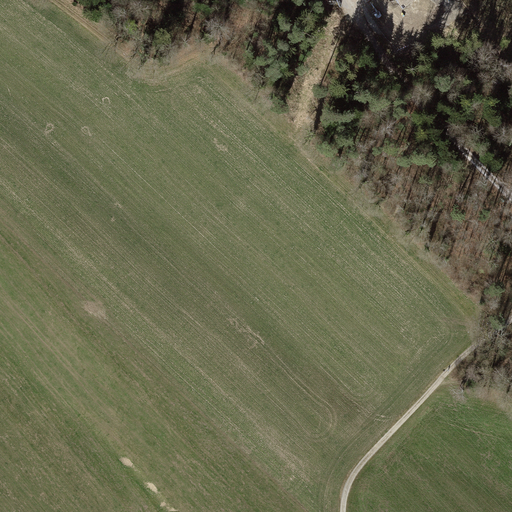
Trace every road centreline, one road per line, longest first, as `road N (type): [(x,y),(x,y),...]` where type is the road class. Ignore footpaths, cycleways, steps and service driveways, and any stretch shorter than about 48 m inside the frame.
road 1 (track): [(342,511),(351,476),(511,318)]
road 2 (track): [(511,197),(392,71),(345,0)]
